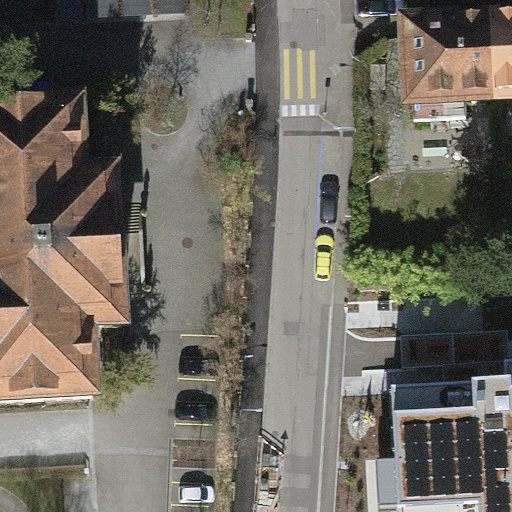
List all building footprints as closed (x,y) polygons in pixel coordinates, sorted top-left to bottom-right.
[(511,20),(492,21),(496,98),(511,97),(511,20)] [(470,99),(496,98),(492,21),(406,25),(411,122),(471,119),(470,99)] [(0,403),(91,398),(88,330),(121,328),(113,177),(81,178),(78,110),(0,113),(0,403)] [(464,374),(462,333),(394,336),(396,377),(464,374)] [(511,511),(511,365),(504,365),(505,384),(391,390),(398,511),(511,511)]
